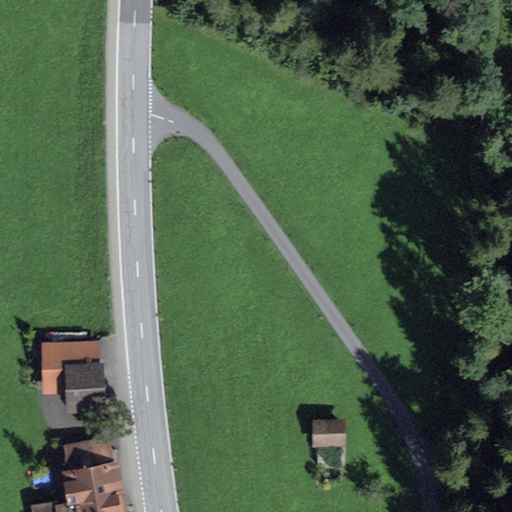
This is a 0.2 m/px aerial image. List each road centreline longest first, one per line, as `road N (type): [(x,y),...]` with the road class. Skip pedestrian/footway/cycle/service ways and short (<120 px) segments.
road 1 (tertiary): [(427,511),(413,445),(387,393),(215,148),(169,120),(131,118)]
road 2 (secondary): [(131,118),(144,397),(158,511)]
